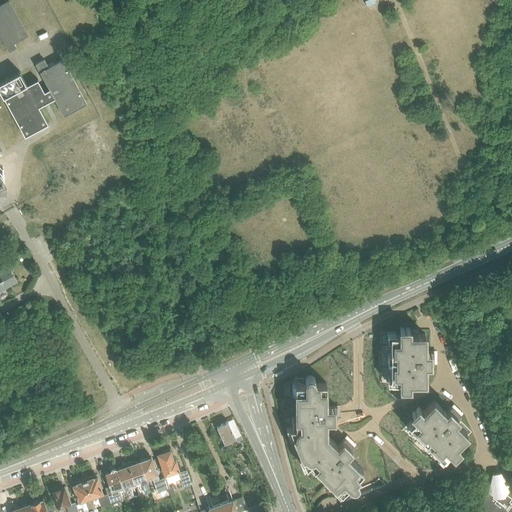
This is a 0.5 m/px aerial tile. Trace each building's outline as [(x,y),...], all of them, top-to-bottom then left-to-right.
[(18,11),(23,8),(18,0),(16,0),(13,2),(18,11)] [(22,40),(28,36),(9,1),(0,5),(0,34),(9,50),(24,42),(22,40)] [(19,71),(0,81),(0,90),(8,104),(25,136),(48,123),(38,106),(40,104),(54,97),(58,104),(64,114),(86,102),(62,58),(48,66),(44,58),(35,63),(39,72),(40,71),(49,88),(44,91),(37,79),(27,85),(19,71)] [(7,264),(0,267),(0,276),(5,286),(16,279),(7,264)] [(433,356),(433,352),(436,352),(436,351),(425,351),(425,347),(425,333),(409,334),(409,328),(400,328),(400,334),(395,334),(395,332),(387,332),(387,339),(390,339),(390,352),(387,352),(387,362),(390,362),(390,375),(387,375),(388,382),(395,382),(395,381),(400,381),(400,386),(409,386),(409,380),(425,380),(425,367),(425,363),(436,363),(436,362),(433,362),(433,356)] [(337,445),(326,434),(326,418),(340,418),(340,417),(336,417),(336,412),(336,406),(340,406),(326,406),(326,382),(315,382),(315,381),(315,379),(314,377),(312,376),(310,376),(308,376),(306,377),(305,379),(305,381),(305,382),(300,382),(292,382),(292,391),(295,391),(295,417),(292,417),(292,426),(290,426),(286,426),(286,427),(290,437),(293,436),(301,455),(299,456),(303,467),(306,464),(306,465),(308,463),(314,469),(316,467),(334,485),(332,488),(339,494),(345,488),(344,488),(348,484),(349,486),(351,487),(353,487),(355,487),(356,486),(357,484),(358,482),(357,480),(356,478),(355,477),(363,470),(346,453),(355,443),(353,445),(349,441),(345,438),(347,435),(337,445)] [(467,433),(457,423),(457,424),(454,421),(462,412),(460,414),(456,410),(452,407),(454,404),(445,412),(442,409),(443,409),(433,400),(422,411),(418,407),(411,413),(416,418),(412,421),(411,420),(406,425),(411,430),(413,428),(422,437),(420,439),(427,446),(429,444),(438,454),(436,456),(441,460),(447,455),(446,454),(449,451),(453,455),(460,448),(456,444),(467,433)] [(231,448),(228,441),(235,438),(237,441),(242,438),(240,435),(235,437),(228,421),(216,426),(224,443),(225,442),(226,444),(221,447),(223,452),(231,448)] [(170,450),(157,454),(165,476),(166,476),(168,482),(179,478),(181,481),(182,486),(191,483),(186,469),(177,472),(177,471),(179,470),(175,459),(173,460),(170,450)] [(151,456),(139,460),(146,479),(152,477),(157,475),(151,456)] [(139,460),(128,464),(135,483),(139,494),(150,490),(146,479),(139,460)] [(128,464),(117,468),(124,487),(135,483),(128,464)] [(110,485),(105,487),(110,503),(121,499),(118,489),(124,487),(117,468),(116,467),(114,466),(112,467),(111,469),(110,471),(105,473),(110,485)] [(511,511),(511,492),(508,489),(509,488),(500,474),(492,475),(489,491),(490,492),(474,511),(511,511)] [(157,475),(152,477),(153,480),(157,491),(167,487),(169,487),(169,486),(169,485),(168,482),(166,476),(165,476),(159,478),(157,475)] [(90,476),(84,478),(91,498),(97,496),(100,506),(109,503),(109,501),(107,496),(106,493),(103,494),(97,476),(93,477),(92,477),(90,477),(90,476)] [(76,483),(72,484),(79,502),(76,503),(78,511),(84,511),(88,510),(84,500),(91,498),(84,478),(78,480),(79,481),(76,482),(76,483)] [(169,487),(167,488),(170,496),(176,494),(173,486),(169,487)] [(55,499),(51,501),(54,509),(55,511),(54,511),(78,511),(76,503),(75,501),(70,502),(69,503),(64,487),(52,491),(55,499)] [(242,496),(232,500),(236,511),(239,511),(240,511),(248,511),(248,509),(247,508),(242,496)] [(43,498),(32,502),(35,511),(54,511),(55,511),(54,509),(51,501),(45,503),(43,498)] [(232,499),(221,503),(223,511),(236,511),(232,500),(232,499)] [(35,511),(32,502),(21,506),(22,511),(35,511)] [(207,508),(200,510),(200,511),(223,511),(221,503),(209,507),(207,508)]
